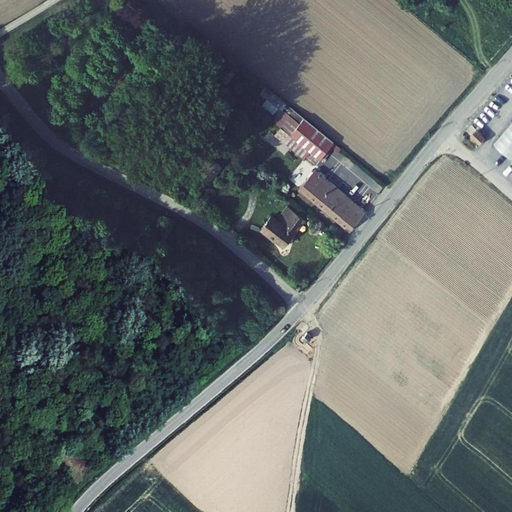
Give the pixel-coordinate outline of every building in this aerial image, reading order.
[(257,100),(277,112),(284,100),(264,88),(257,100)] [(308,117),(300,127),(328,149),(336,140),(308,117)] [(511,120),(493,142),(511,157),(511,120)] [(481,135),(486,128),(481,124),(476,130),(481,135)] [(300,127),(294,134),(322,157),(328,149),(300,127)] [(212,179),(223,164),(216,159),(205,174),(212,179)] [(292,178),(299,183),(313,165),(306,159),(292,178)] [(364,205),(313,165),(299,183),(350,223),(364,205)] [(296,208),(285,222),(274,235),(283,243),(305,216),(296,208)] [(260,224),(274,235),(285,222),(271,211),(260,224)]
